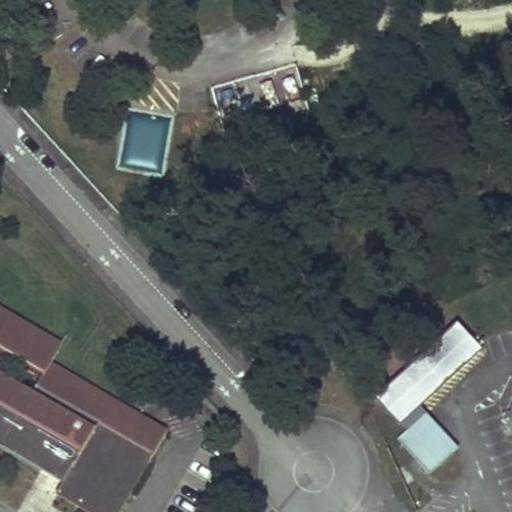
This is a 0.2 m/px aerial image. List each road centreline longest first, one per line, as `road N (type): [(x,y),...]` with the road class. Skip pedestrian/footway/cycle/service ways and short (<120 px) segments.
road 1 (residential): [(0,138),(291,437)]
road 2 (residential): [(321,511),(347,494),(352,462),(321,432),(291,437)]
